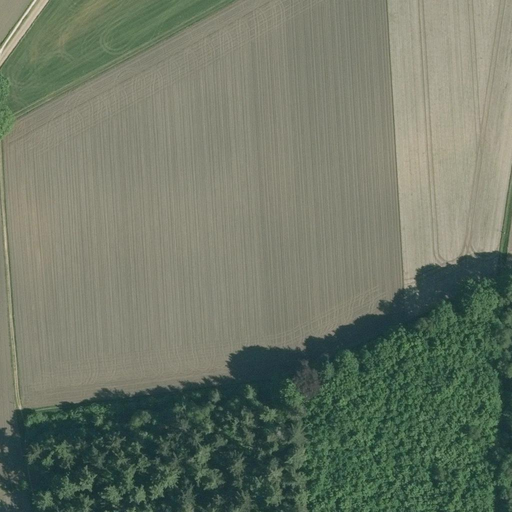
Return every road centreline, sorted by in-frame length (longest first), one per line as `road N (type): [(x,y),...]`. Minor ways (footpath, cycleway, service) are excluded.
road 1 (track): [(18,416),(294,375),(511,279)]
road 2 (track): [(0,171),(18,416),(37,511)]
road 3 (track): [(511,222),(500,299),(495,511)]
road 4 (track): [(0,124),(223,0)]
road 5 (track): [(301,511),(294,375)]
